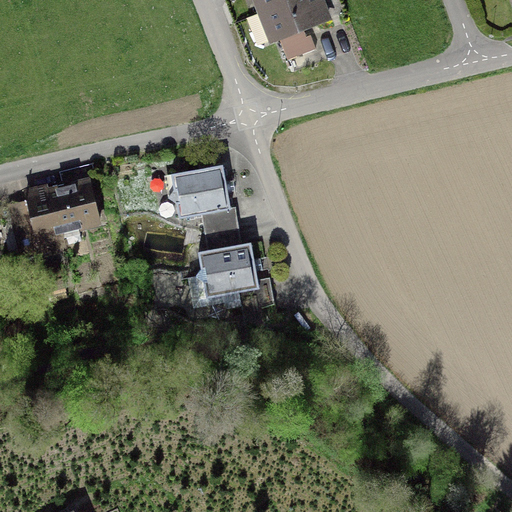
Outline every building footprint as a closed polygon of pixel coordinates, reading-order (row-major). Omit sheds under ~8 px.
[(256,0),(261,12),(293,0),(256,0)] [(326,19),(318,0),(293,0),(261,12),(272,40),(326,19)] [(315,50),(309,37),(283,47),(288,60),(315,50)] [(199,216),(203,236),(237,230),(233,208),(228,209),(221,166),(169,175),(172,191),(166,199),(174,205),(177,220),(199,216)] [(63,190),(62,185),(43,190),(44,195),(24,200),(25,203),(10,207),(16,231),(32,227),(37,252),(62,246),(59,231),(97,222),(88,184),(63,190)] [(240,245),(237,230),(203,236),(206,251),(196,253),(199,269),(193,277),(201,283),(204,299),(237,293),(241,316),(261,313),(260,309),(273,305),(269,286),(257,288),(249,244),(240,245)] [(48,294),(63,290),(60,280),(45,284),(48,294)]
